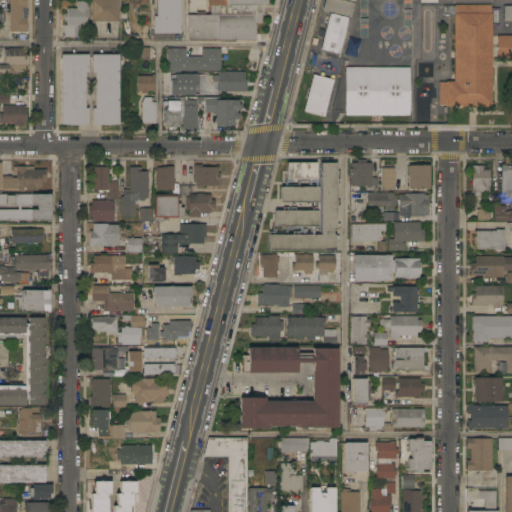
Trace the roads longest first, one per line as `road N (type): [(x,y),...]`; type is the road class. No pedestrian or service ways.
road 1 (residential): [(0,144),(511,144)]
road 2 (secondary): [(191,436),(300,0)]
road 3 (residential): [(72,511),(69,145)]
road 4 (residential): [(447,511),(448,145)]
road 5 (residential): [(45,0),(44,145)]
